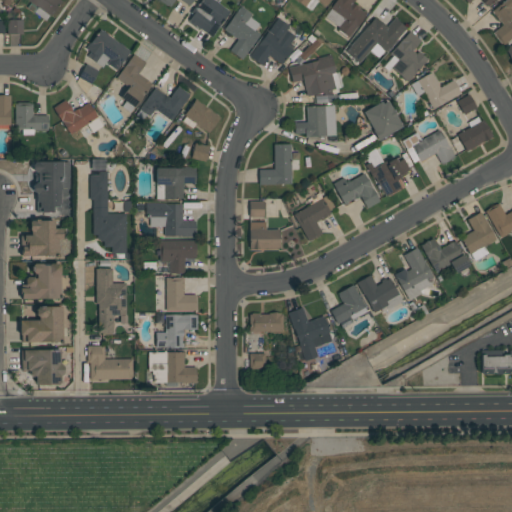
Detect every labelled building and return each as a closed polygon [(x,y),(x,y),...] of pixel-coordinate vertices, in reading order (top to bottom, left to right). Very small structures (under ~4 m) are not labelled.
[(46,19),(60,0),(59,0),(23,0),(22,2),(46,19)] [(173,0),(179,0),(188,6),(191,0),(157,0),(168,8),(173,0)] [(211,37),(228,11),(217,3),(219,0),(200,0),(187,22),(211,37)] [(335,0),(323,21),(351,37),(365,12),(352,5),(354,0),(335,0)] [(501,25),(491,33),(502,45),(511,36),(511,0),(505,0),(491,12),(501,25)] [(223,31),(236,39),(229,51),(242,60),(258,34),(254,31),(259,22),(237,8),(223,31)] [(248,58),(261,66),(267,56),(279,64),(296,38),(285,31),(288,26),(275,18),(248,58)] [(369,51),(378,59),(405,28),(393,18),(385,28),(374,18),(344,52),(358,64),(369,51)] [(21,20),(7,20),(7,35),(22,34),(21,20)] [(83,56),(102,68),(104,64),(115,71),(129,49),(99,31),(83,56)] [(389,53),(396,60),(389,67),(406,82),(426,61),(413,49),(420,41),(409,31),(389,53)] [(511,43),(503,47),(509,62),(511,61),(511,43)] [(128,87),(117,105),(131,113),(150,82),(137,74),(144,62),(131,54),(115,79),(128,87)] [(287,66),(290,83),(302,80),(305,96),(339,89),(332,57),(287,66)] [(97,71),(84,64),(77,77),(90,84),(97,71)] [(422,92),(431,110),(460,94),(452,80),(438,88),(431,73),(410,84),(416,95),(422,92)] [(168,98),(152,88),(138,110),(148,116),(153,109),(171,121),(188,94),(176,86),(168,98)] [(462,115),(475,108),(468,95),(455,101),(462,115)] [(97,117),(87,103),(72,112),(64,100),(52,108),(70,135),(97,117)] [(218,118),(194,100),(183,115),(207,133),(218,118)] [(401,129),(387,100),(363,111),(376,140),(401,129)] [(47,130),(47,116),(31,115),(31,103),(14,103),(14,129),(47,130)] [(334,136),(333,106),(305,107),(305,122),(293,123),(293,134),(303,134),(303,137),(334,136)] [(465,152),(491,138),(480,117),(467,124),(469,128),(455,135),(465,152)] [(416,133),(401,140),(412,164),(435,154),(440,165),(453,158),(440,130),(419,140),(416,133)] [(205,161),(207,146),(193,143),(190,159),(205,161)] [(289,144),(273,145),(273,170),(257,170),(257,185),(290,184),(289,144)] [(383,198),(402,188),(397,178),(408,172),(399,155),(369,171),(383,198)] [(124,254),(124,214),(105,214),(105,160),(90,160),(90,238),(102,238),(102,247),(110,247),(110,254),(124,254)] [(68,162),(32,162),(32,172),(36,172),(36,184),(34,184),(34,211),(59,211),(59,189),(68,189),(68,162)] [(154,169),(154,186),(163,185),(163,199),(182,199),(182,184),(194,184),(194,167),(154,169)] [(343,178),(331,184),(342,205),(359,197),(365,209),(378,202),(363,173),(345,183),(343,178)] [(306,201),(309,206),(292,214),(306,242),(321,235),(314,221),(335,212),(325,192),(306,201)] [(248,217),(263,218),(264,202),(248,202),(248,217)] [(181,203),(147,204),(147,227),(163,227),(163,238),(196,237),(195,220),(181,221),(181,203)] [(511,209),(504,215),(498,204),(484,212),(499,238),(511,230),(511,209)] [(461,237),(470,261),(486,255),(482,246),(493,241),(481,213),(466,219),(471,233),(461,237)] [(28,221),(29,235),(19,236),(20,257),(57,256),(57,240),(62,240),(62,229),(53,229),(52,220),(28,221)] [(264,223),(248,223),(248,250),(279,249),(278,229),(264,230),(264,223)] [(453,273),(466,267),(455,241),(437,248),(433,238),(420,244),(432,273),(450,265),(453,273)] [(195,240),(158,241),(158,263),(168,263),(168,274),(184,273),(183,260),(195,260),(195,240)] [(415,248),(402,255),(408,268),(393,274),(406,300),(434,286),(415,248)] [(20,299),(59,300),(59,264),(33,264),(33,279),(24,278),(23,288),(20,288),(20,299)] [(125,283),(111,283),(111,269),(95,269),(95,334),(112,334),(112,324),(125,324),(125,283)] [(356,281),(371,314),(400,301),(389,278),(374,285),(370,275),(356,281)] [(164,311),(195,311),(195,295),(182,295),(182,277),(165,277),(164,311)] [(341,304),(329,310),(336,325),(365,311),(353,285),(336,293),(341,304)] [(19,321),(19,342),(60,343),(61,307),(35,307),(35,321),(19,321)] [(286,313),(302,362),(316,357),(313,347),(331,341),(323,316),(306,322),(301,308),(286,313)] [(281,313),(249,314),(249,333),(282,332),(281,313)] [(196,316),(163,315),(163,332),(155,332),(155,348),(182,348),(182,330),(195,330),(196,316)] [(131,380),(131,360),(103,360),(103,346),(87,346),(87,380),(131,380)] [(60,350),(20,350),(20,371),(33,371),(33,386),(60,385),(60,350)] [(182,353),(165,353),(165,355),(147,355),(147,371),(154,371),(154,383),(195,383),(195,367),(182,367),(182,353)] [(264,367),(264,353),(248,354),(248,368),(264,367)] [(479,375),(511,374),(511,356),(479,357),(479,375)]
